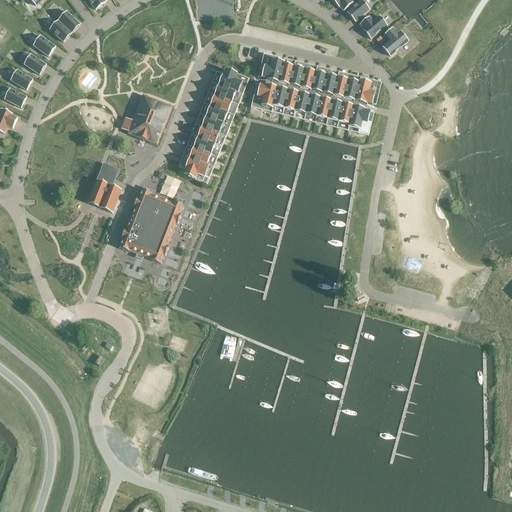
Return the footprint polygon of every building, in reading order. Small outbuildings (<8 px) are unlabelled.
[(87,0),(96,11),(106,3),(105,2),(108,0),(87,0)] [(331,0),(338,8),(339,7),(343,12),(352,4),(349,0),(331,0)] [(369,10),(361,1),(347,13),(355,23),(369,10)] [(67,11),(59,20),(72,32),(80,24),(67,11)] [(387,26),(378,17),(373,22),(369,17),(359,25),(363,30),(362,31),(370,40),(387,26)] [(72,32),(59,20),(49,29),(63,42),(72,32)] [(397,34),(393,29),(382,38),(386,43),(379,49),(387,59),(407,42),(399,32),(397,34)] [(55,47),(40,36),(33,46),(48,56),(55,47)] [(31,55),(24,66),(40,76),(47,65),(31,55)] [(374,113),(368,111),(369,104),(375,106),(379,94),(372,92),(374,85),(364,82),(363,84),(286,65),(286,63),(274,60),(272,68),(266,66),(263,78),(269,79),(268,86),(267,87),(261,85),(258,97),(264,99),(262,107),(276,110),(277,108),(351,126),(350,128),(364,131),(366,123),(371,124),(374,113)] [(32,80),(16,70),(10,81),(26,90),(32,80)] [(238,74),(228,70),(226,75),(224,75),(186,171),(187,171),(185,176),(196,181),(198,176),(205,179),(210,167),(208,166),(238,92),(240,92),(244,83),(236,80),(238,74)] [(26,97),(9,89),(3,101),(21,108),(26,97)] [(173,108),(143,96),(133,121),(126,118),(121,129),(129,132),(128,135),(143,141),(158,147),(173,108)] [(12,115),(1,110),(0,111),(0,132),(3,134),(6,127),(12,129),(17,118),(12,116),(12,115)] [(122,190),(97,180),(88,203),(112,213),(122,190)] [(152,195),(143,191),(139,200),(138,199),(135,209),(136,209),(127,232),(125,232),(122,241),(123,241),(118,250),(130,255),(130,254),(150,262),(150,263),(161,267),(165,257),(166,258),(169,248),(168,248),(181,216),(180,216),(184,208),(175,203),(174,205),(152,196),(152,195)]
